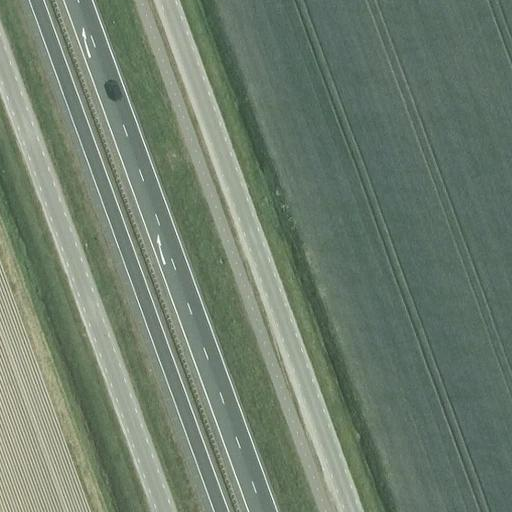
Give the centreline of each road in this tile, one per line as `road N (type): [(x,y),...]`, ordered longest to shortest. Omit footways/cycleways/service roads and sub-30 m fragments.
road 1 (tertiary): [(166,0),(351,511)]
road 2 (trunk): [(35,0),(220,511)]
road 3 (trunk): [(260,511),(76,0)]
road 4 (unclassified): [(0,58),(164,511)]
